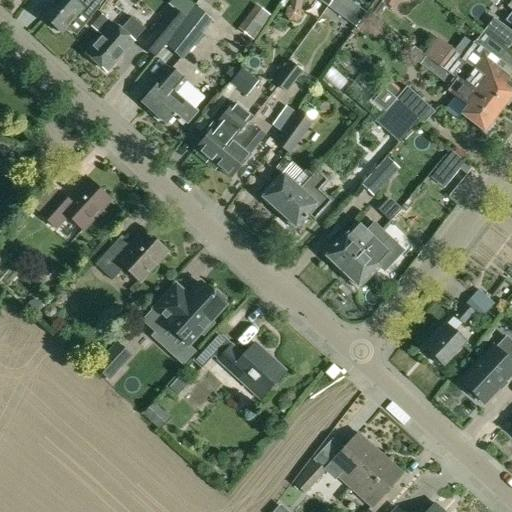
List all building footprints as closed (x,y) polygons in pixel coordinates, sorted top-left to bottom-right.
[(54,0),(41,15),(50,23),(49,26),(56,32),(59,31),(61,33),(83,8),(83,7),(88,0),(54,0)] [(358,6),(350,0),(330,0),(327,5),(348,20),(358,6)] [(380,0),(393,9),(399,0),(380,0)] [(511,0),(497,0),(511,12),(511,10),(511,0)] [(183,17),(153,57),(155,58),(163,49),(180,63),(204,35),(196,26),(208,13),(197,3),(186,18),(183,17)] [(257,6),(239,29),(253,40),(271,17),(257,6)] [(173,8),(141,46),(153,57),(183,17),(173,8)] [(90,27),(101,36),(86,54),(108,73),(134,42),(145,29),(131,18),(120,30),(102,14),(90,27)] [(511,32),(494,18),(484,31),(508,50),(511,44),(511,32)] [(425,57),(451,76),(499,112),(511,94),(511,92),(503,86),(509,78),(494,67),(500,59),(508,50),(484,31),(474,44),(478,47),(467,61),(438,39),(425,57)] [(289,63),(274,82),(286,92),(302,73),(289,63)] [(223,100),(233,109),(244,97),(250,101),(262,86),(241,68),(235,77),(230,84),(234,87),(223,100)] [(141,102),(166,124),(175,114),(187,124),(197,113),(171,91),(182,79),(174,72),(160,88),(156,85),(141,102)] [(444,87),(469,106),(463,115),(484,131),(499,112),(451,76),(444,87)] [(386,88),(398,99),(404,93),(391,82),(386,88)] [(204,113),(214,102),(194,83),(184,95),(204,113)] [(389,110),(398,99),(386,88),(376,99),(389,110)] [(398,99),(407,106),(425,123),(435,113),(408,88),(404,93),(398,99)] [(299,110),(313,120),(317,114),(303,104),(299,110)] [(197,150),(213,164),(232,141),(225,136),(237,120),(228,113),(216,128),(215,127),(197,150)] [(280,142),(290,150),(308,126),(297,118),(280,142)] [(232,141),(213,164),(230,178),(249,156),(248,155),(264,135),(248,122),(240,131),(242,133),(238,137),(236,136),(232,141)] [(23,166),(42,184),(58,167),(40,149),(23,166)] [(441,164),(454,175),(464,162),(451,152),(441,164)] [(380,168),(363,187),(373,196),(390,178),(380,168)] [(316,171),(299,190),(279,213),(295,227),(306,215),(314,220),(330,202),(319,190),(327,181),(316,171)] [(263,198),(279,213),(299,190),(283,176),(263,198)] [(56,193),(38,212),(51,225),(57,230),(62,225),(69,217),(83,230),(110,201),(86,179),(66,201),(56,193)] [(32,206),(38,212),(56,193),(50,187),(32,206)] [(399,189),(378,210),(389,220),(409,198),(399,189)] [(326,255),(324,257),(332,264),(334,263),(342,271),(364,247),(371,239),(355,224),(325,255),(326,255)] [(133,246),(126,254),(115,244),(96,265),(113,281),(125,268),(140,282),(156,265),(155,265),(167,252),(145,232),(132,246),(133,246)] [(364,247),(342,271),(352,280),(351,282),(359,289),(360,287),(361,288),(390,257),(371,239),(364,247)] [(223,304),(225,301),(216,292),(213,295),(200,283),(188,297),(183,293),(178,299),(170,292),(143,321),(157,334),(165,325),(188,346),(200,333),(203,336),(214,324),(211,321),(225,306),(223,304)] [(446,326),(425,350),(433,358),(433,361),(439,366),(442,365),(444,367),(466,343),(454,333),(474,312),(481,319),(494,306),(478,291),(466,304),(446,326)] [(253,344),(263,329),(255,323),(244,339),(253,344)] [(118,344),(96,368),(108,379),(130,355),(118,344)] [(243,357),(232,347),(218,361),(260,399),(285,372),(255,344),(243,357)] [(458,381),(461,384),(460,388),(468,395),(472,394),(481,403),(511,369),(511,365),(491,346),(458,381)] [(213,356),(204,347),(193,360),(202,368),(213,356)] [(170,387),(178,395),(188,384),(180,377),(170,387)] [(511,413),(511,394),(502,406),(511,413)] [(143,415),(160,431),(171,418),(155,402),(143,415)] [(328,468),(349,488),(380,455),(358,435),(328,468)] [(380,455),(349,488),(372,508),(402,475),(380,455)] [(294,486),(304,495),(326,472),(315,463),(294,486)]
